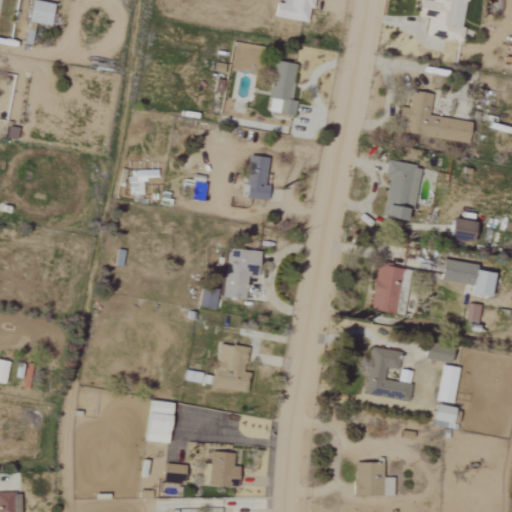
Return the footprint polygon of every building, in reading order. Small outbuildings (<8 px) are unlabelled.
[(310,0),(286,0),(283,19),(307,23),(310,0)] [(422,36),(459,41),(461,28),(458,27),(462,0),(430,0),(430,2),(419,0),(415,0),(413,16),(425,18),(422,36)] [(47,25),(49,4),(28,1),(26,23),(47,25)] [(290,116),(293,101),(287,101),(293,65),(272,61),(264,112),(290,116)] [(425,116),(428,94),(407,91),(404,108),(397,107),(394,121),(402,123),(400,133),(464,144),(467,123),(425,116)] [(264,200),(266,157),(244,157),(242,199),(264,200)] [(385,178),(379,218),(400,221),(402,208),(411,210),(417,167),(383,161),(381,177),(385,178)] [(142,171),(127,171),(127,196),(143,195),(142,171)] [(200,183),(188,182),(186,201),(199,202),(200,183)] [(468,221),(445,220),(444,241),(467,242),(468,221)] [(255,252),(226,249),(220,297),(241,299),(244,276),(253,278),(255,252)] [(472,264),(439,261),(436,281),(467,285),(466,295),(485,297),(487,273),(471,271),(472,264)] [(398,269),(372,266),(367,311),(400,315),(404,284),(397,283),(398,269)] [(211,309),(213,292),(197,290),(195,307),(211,309)] [(477,305),(468,304),(466,323),(474,324),(477,305)] [(447,347),(421,344),(420,360),(446,363),(447,347)] [(243,392),(246,373),(241,372),(244,348),(216,345),(214,364),(213,364),(210,388),(243,392)] [(360,395),(405,401),(409,372),(397,370),(395,382),(381,380),(382,368),(395,370),(397,352),(367,348),(360,395)] [(433,402),(451,404),(454,368),(437,366),(433,402)] [(162,443),(167,403),(145,401),(140,441),(162,443)] [(230,454),(207,453),(206,462),(200,462),(199,486),(233,487),(234,467),(230,466),(230,454)] [(350,496),(390,497),(390,478),(380,478),(380,464),(351,463),(350,496)] [(182,465),(160,465),(160,482),(181,483),(182,465)] [(0,511),(17,511),(17,493),(0,493),(0,511)]
